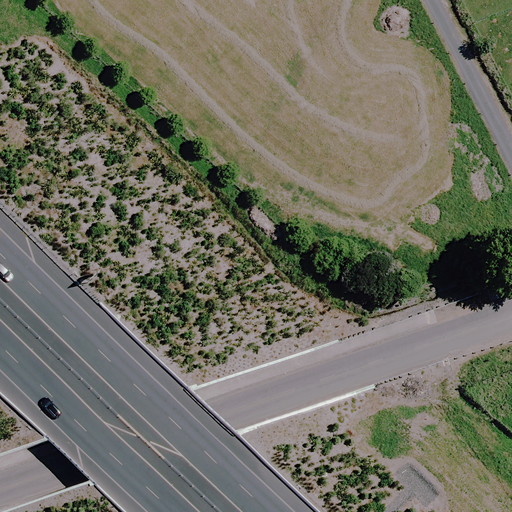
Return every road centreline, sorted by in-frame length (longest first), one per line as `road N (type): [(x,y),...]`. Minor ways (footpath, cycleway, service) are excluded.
road 1 (residential): [(447,337),(0,489)]
road 2 (motorway): [(0,241),(286,511)]
road 3 (motorway): [(192,511),(0,335)]
